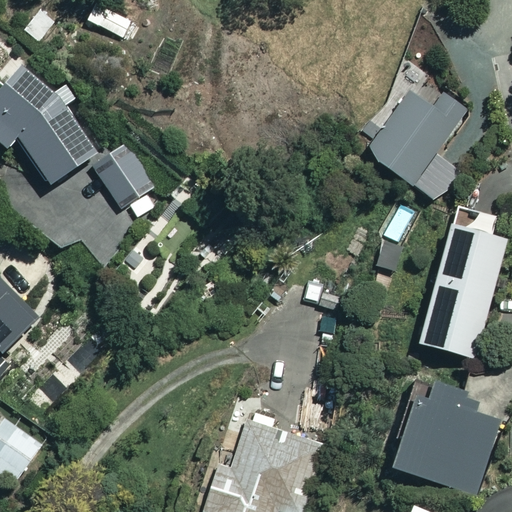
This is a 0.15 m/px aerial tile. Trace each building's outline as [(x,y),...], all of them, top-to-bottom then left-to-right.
[(131,21),(101,9),(95,26),(124,38),(131,21)] [(52,105),(23,63),(0,79),(0,147),(13,138),(45,185),(93,151),(57,101),(52,105)] [(364,147),(407,184),(457,125),(414,88),(364,147)] [(121,210),(129,205),(137,217),(164,198),(126,144),(92,168),(121,210)] [(502,240),(445,224),(413,343),(470,358),(502,240)] [(0,346),(31,317),(0,283),(0,346)] [(503,410),(405,381),(380,468),(477,497),(503,410)] [(39,445),(0,417),(0,475),(11,484),(39,445)] [(306,511),(327,446),(236,418),(222,464),(215,462),(200,510),(206,511),(205,511),(277,511),(278,511),(281,511),(306,511)]
